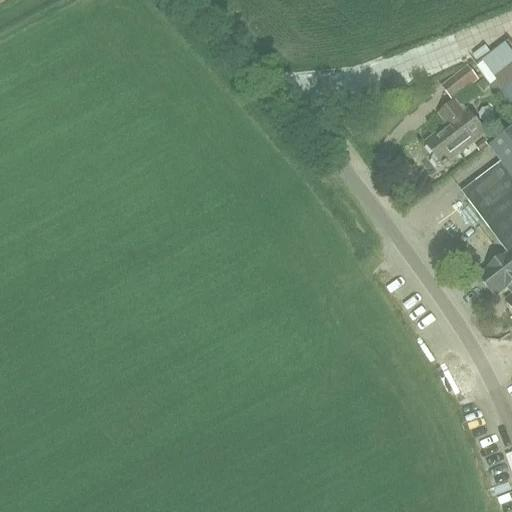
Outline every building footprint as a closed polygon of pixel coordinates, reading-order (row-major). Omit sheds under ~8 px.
[(468,67),(442,86),(453,100),(477,82),(468,67)] [(449,125),(426,142),(443,165),(487,133),(461,99),(441,114),(449,125)] [(493,143),(466,162),(478,179),(505,160),(493,143)] [(511,167),(508,171),(502,163),(463,193),(509,253),(480,277),(496,296),(510,285),(511,285),(511,284),(511,167)] [(451,219),(459,209),(441,194),(433,203),(451,219)]
